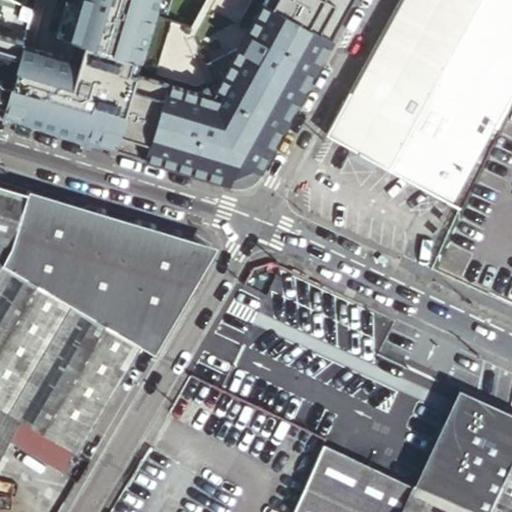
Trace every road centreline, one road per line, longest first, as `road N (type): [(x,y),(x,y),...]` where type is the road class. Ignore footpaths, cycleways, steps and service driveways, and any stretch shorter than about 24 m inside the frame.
road 1 (residential): [(83,511),(253,222)]
road 2 (tertiary): [(253,222),(511,344)]
road 3 (tertiary): [(0,147),(253,222)]
road 4 (residential): [(253,222),(375,0)]
